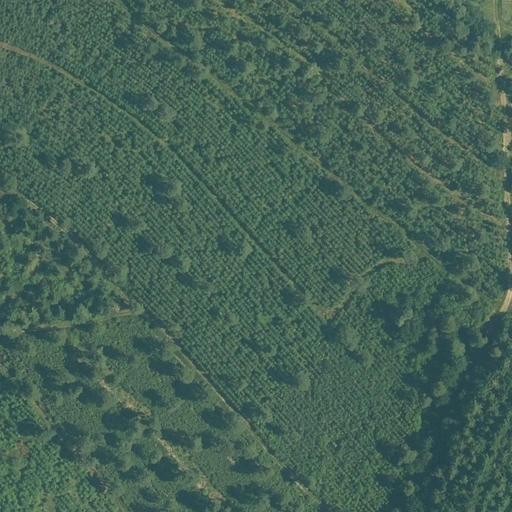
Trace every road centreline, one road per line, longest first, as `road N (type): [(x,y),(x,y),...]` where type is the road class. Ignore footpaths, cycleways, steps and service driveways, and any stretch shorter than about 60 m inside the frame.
road 1 (track): [(498,326),(105,0)]
road 2 (track): [(0,330),(142,320),(333,511)]
road 3 (track): [(511,274),(510,299),(456,406),(422,511)]
road 4 (track): [(496,0),(511,239)]
road 5 (track): [(142,320),(0,183)]
